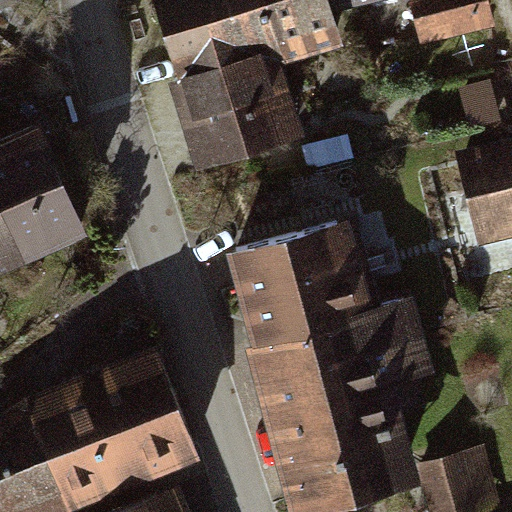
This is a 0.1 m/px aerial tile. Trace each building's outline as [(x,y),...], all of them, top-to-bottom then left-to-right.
[(172,0),(215,171),(319,145),(301,71),(367,55),(364,43),(425,29),(429,47),(501,30),(493,0),(172,0)] [(500,77),(443,79),(445,119),(501,116),(500,77)] [(0,290),(111,246),(66,131),(0,157),(0,290)] [(511,145),(460,158),(482,250),(511,242),(511,145)] [(372,220),(242,254),(267,349),(258,351),(300,511),(337,511),(427,489),(432,511),(498,511),(506,510),(490,448),(434,463),(416,393),(453,383),(430,297),(394,306),(372,220)] [(90,511),(211,464),(169,357),(5,422),(17,453),(0,459),(0,511),(90,511)] [(198,511),(192,495),(149,511),(198,511)]
